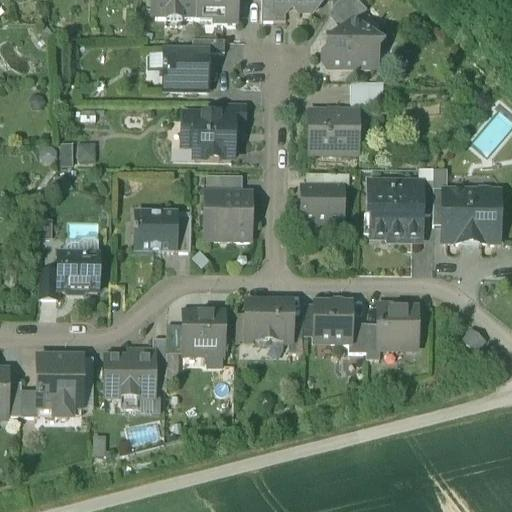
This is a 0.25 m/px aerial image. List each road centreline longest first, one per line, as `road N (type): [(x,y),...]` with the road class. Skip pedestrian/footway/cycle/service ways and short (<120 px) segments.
road 1 (track): [(68,511),(511,398)]
road 2 (residential): [(0,340),(111,340),(178,288),(272,282)]
road 3 (residential): [(272,282),(441,288),(511,347)]
road 4 (residential): [(272,282),(268,58)]
